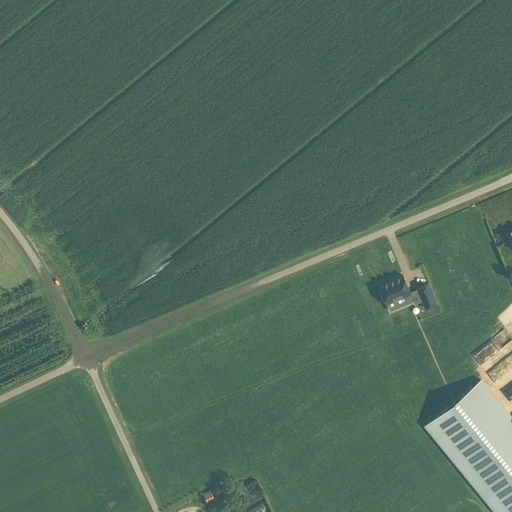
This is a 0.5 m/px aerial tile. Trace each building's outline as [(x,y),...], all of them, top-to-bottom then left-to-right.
[(403,274),(378,285),(386,303),(411,292),(403,274)] [(429,282),(417,287),(425,307),(438,302),(429,282)] [(491,354),(503,344),(505,347),(511,342),(500,330),(483,345),(491,354)] [(471,353),(480,364),(485,360),(476,349),(471,353)] [(511,511),(511,417),(481,379),(426,424),(497,511),(511,511)] [(243,480),(237,484),(242,495),(248,492),(243,480)] [(210,490),(203,493),(208,502),(215,498),(210,490)]
